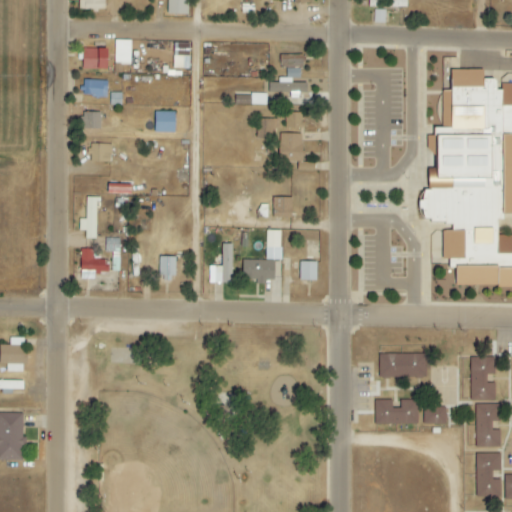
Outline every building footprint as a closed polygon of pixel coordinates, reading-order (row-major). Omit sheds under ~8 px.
[(78,0),(78,10),(104,11),(104,0),(78,0)] [(187,15),(187,0),(167,0),(167,14),(187,15)] [(368,0),(368,7),(406,8),(406,0),(368,0)] [(384,11),(374,10),(374,23),(384,23),(384,11)] [(130,65),(131,41),(115,41),(114,64),(130,65)] [(189,44),(173,43),(173,69),(189,69),(189,44)] [(106,49),(82,49),(81,70),(105,70),(106,49)] [(302,67),(302,55),(280,56),(280,68),(302,67)] [(511,107),(501,107),(501,91),(495,91),(495,80),(482,80),(482,71),(450,71),(450,91),(441,91),(441,120),(450,120),(450,126),(497,126),(497,135),(511,134),(511,107)] [(306,84),(289,83),(290,79),(280,78),(280,86),(278,86),(277,93),(305,94),(306,84)] [(106,98),(107,81),(82,80),(82,97),(106,98)] [(266,105),(266,94),(250,94),(250,105),(266,105)] [(101,129),(100,112),(83,113),(84,129),(101,129)] [(175,113),(154,112),(153,133),(174,134),(175,113)] [(301,163),(303,113),(285,113),(285,134),(279,134),(278,162),(297,163),(296,171),(314,172),(314,163),(301,163)] [(278,119),(257,120),(257,139),(274,139),(273,130),(278,129),(278,119)] [(455,285),(511,286),(511,264),(511,268),(496,268),(497,221),(501,220),(502,182),(496,174),(488,176),(489,137),(425,136),(436,148),(435,170),(434,173),(434,183),(424,191),(422,191),(421,212),(424,222),(459,223),(447,231),(442,231),(442,260),(447,260),(455,271),(455,285)] [(110,163),(111,145),(90,144),(89,163),(110,163)] [(96,198),(86,197),(85,219),(79,219),(78,231),(85,231),(85,239),(96,240),(96,198)] [(291,198),(272,198),(272,218),(291,218),(291,198)] [(243,261),(242,280),(256,281),(256,285),(266,285),(266,280),(280,280),(282,231),(266,231),(265,261),(243,261)] [(80,251),(79,272),(119,273),(120,239),(106,238),(105,252),(80,251)] [(232,245),(222,245),(221,267),(209,266),(209,283),(231,284),(232,245)] [(173,257),(159,258),(160,281),(174,281),(173,257)] [(299,281),(316,282),(316,262),(299,262),(299,281)] [(378,354),(379,378),(426,377),(425,354),(378,354)] [(470,400),(494,401),(495,383),(486,383),(486,375),(494,375),(494,358),(471,357),(470,400)] [(22,389),(22,381),(0,380),(0,389),(2,390),(1,394),(11,394),(11,389),(22,389)] [(399,401),(399,408),(391,408),(391,400),(374,401),(374,425),(418,425),(417,400),(399,401)] [(499,448),(499,430),(491,430),(491,421),(500,421),(500,405),(476,405),(475,447),(499,448)] [(423,425),(446,424),(446,407),(423,407),(423,425)] [(22,414),(0,413),(0,460),(21,461),(22,447),(25,447),(26,438),(22,438),(22,414)] [(476,454),(475,497),(500,498),(500,480),(492,480),(492,472),(499,472),(500,454),(476,454)]
